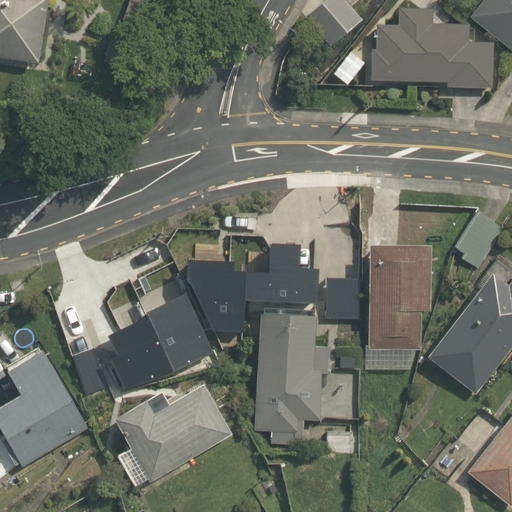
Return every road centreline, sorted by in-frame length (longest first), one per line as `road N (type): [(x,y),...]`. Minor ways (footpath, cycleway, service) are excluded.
road 1 (tertiary): [(225,157),(359,148),(511,162)]
road 2 (tertiary): [(0,221),(225,157)]
road 3 (residential): [(225,157),(227,88),(268,0)]
